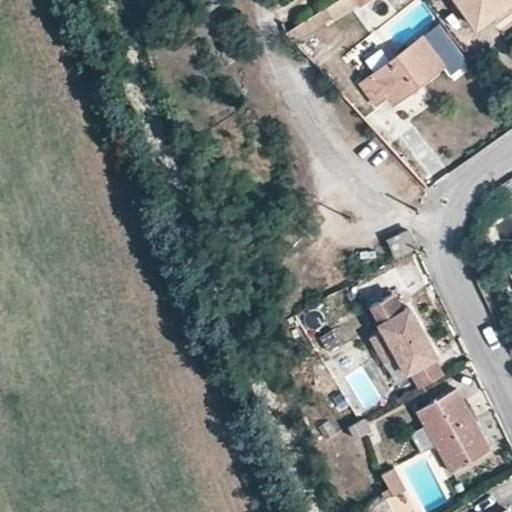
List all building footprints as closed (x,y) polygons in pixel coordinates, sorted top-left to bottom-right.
[(334,0),(324,7),(335,22),(356,8),(359,11),(375,0),(334,0)] [(511,0),(454,0),(477,32),(511,8),(511,0)] [(324,7),(289,29),(301,43),(335,22),(324,7)] [(392,108),(445,71),(450,78),(470,65),(440,23),(359,81),(375,103),(384,97),(392,108)] [(397,259),(417,250),(407,230),(387,240),(397,259)] [(419,390),(446,375),(439,363),(442,361),(411,306),(404,310),(395,294),(369,309),(379,326),(407,377),(411,375),(419,390)] [(458,389),(416,412),(425,428),(409,437),(420,457),(436,448),(449,473),(492,450),(458,389)] [(365,418),(348,427),(355,441),(372,433),(365,418)] [(366,466),(370,474),(382,469),(378,460),(366,466)] [(397,469),(384,476),(396,498),(409,491),(397,469)]
